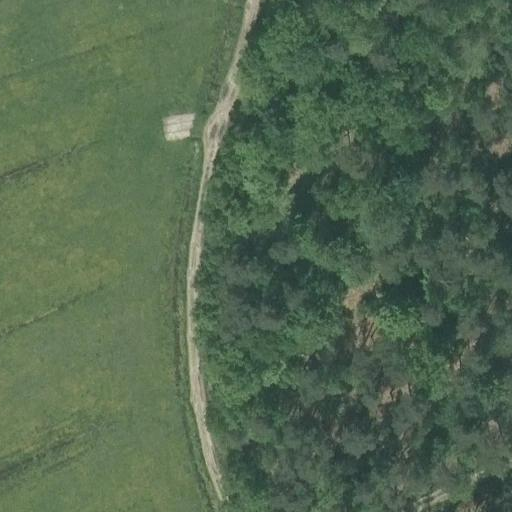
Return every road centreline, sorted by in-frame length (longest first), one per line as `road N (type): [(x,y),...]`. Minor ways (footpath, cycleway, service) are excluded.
road 1 (track): [(228,511),(194,394),(190,350),(211,140),(243,0)]
road 2 (track): [(228,85),(434,0)]
